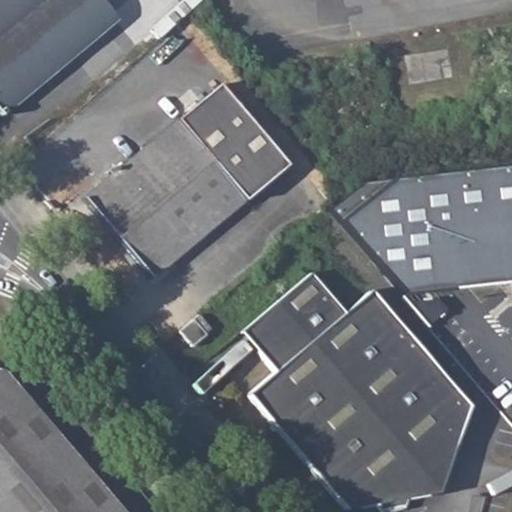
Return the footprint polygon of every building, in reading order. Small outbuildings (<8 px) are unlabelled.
[(0,0),(0,116),(115,19),(99,0),(0,0)] [(218,86),(83,199),(149,278),(283,165),(218,86)] [(332,210),(405,293),(511,281),(511,165),(365,182),(332,210)] [(309,273),(258,316),(274,335),(255,351),(273,372),(246,395),(345,510),(374,505),(407,499),(436,494),(467,406),(370,290),(343,312),(309,273)] [(197,315),(178,331),(191,347),(209,329),(197,315)] [(239,332),(255,351),(274,335),(258,316),(239,332)] [(119,511),(1,371),(0,371),(0,511),(119,511)] [(374,505),(381,511),(389,511),(402,510),(407,499),(374,505)]
